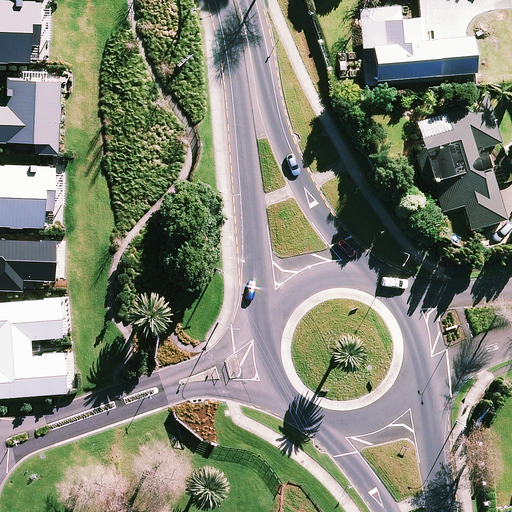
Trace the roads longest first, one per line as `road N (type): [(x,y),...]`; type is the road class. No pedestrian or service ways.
road 1 (secondary): [(265,343),(238,85),(221,0)]
road 2 (secondary): [(245,0),(276,134),(302,186),(373,280)]
road 3 (residential): [(0,445),(266,361)]
road 4 (secondary): [(417,374),(399,402),(368,419),(330,423),(296,408)]
road 5 (secondary): [(265,343),(271,317),(297,289),(336,275),(373,280)]
road 6 (secondary): [(417,374),(434,511)]
road 7 (secondary): [(387,511),(296,408)]
